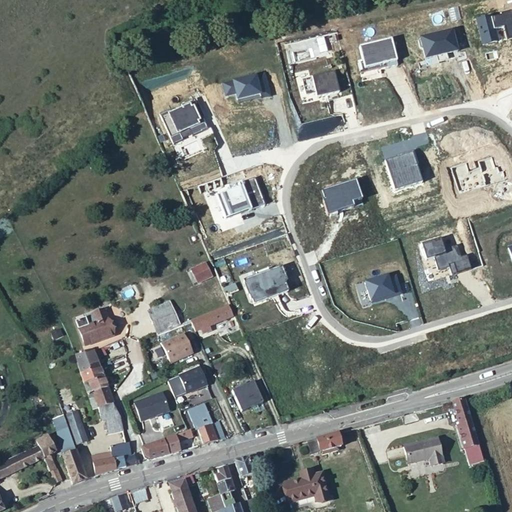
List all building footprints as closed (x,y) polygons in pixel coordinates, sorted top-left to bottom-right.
[(190,268),(197,284),(213,277),(206,261),(190,268)] [(157,334),(178,325),(168,301),(147,310),(157,334)] [(194,330),(195,330),(201,328),(203,333),(210,330),(208,324),(231,315),(227,305),(190,320),(194,330)] [(75,326),(83,348),(111,337),(102,315),(75,326)] [(160,344),(169,364),(192,353),(182,333),(160,344)] [(90,352),(76,358),(91,410),(98,407),(100,419),(104,418),(104,423),(102,423),(103,428),(105,428),(105,431),(122,429),(119,415),(113,402),(106,387),(102,376),(97,365),(94,357),(90,352)] [(199,366),(178,375),(185,393),(206,385),(204,379),(199,366)] [(225,386),(228,393),(241,387),(238,380),(225,386)] [(133,402),(139,421),(167,411),(160,392),(133,402)] [(477,445),(463,398),(462,398),(453,401),(451,401),(458,425),(456,426),(463,449),(468,466),(482,462),(481,457),(477,445)] [(210,442),(224,438),(218,421),(211,423),(205,403),(189,409),(195,429),(202,427),(207,443),(210,442)] [(66,413),(76,444),(86,441),(76,410),(66,413)] [(280,416),(282,423),(290,420),(288,413),(280,416)] [(74,446),(62,414),(52,417),(55,427),(63,455),(69,453),(67,448),(74,446)] [(144,456),(147,460),(166,455),(178,452),(174,441),(190,436),(188,430),(186,430),(140,447),(144,456)] [(42,456),(55,484),(60,481),(48,454),(54,451),(46,434),(35,440),(37,445),(42,456)] [(305,442),(309,455),(320,452),(334,447),(338,447),(334,434),(332,434),(319,438),(305,442)] [(92,458),(95,475),(101,473),(115,468),(136,462),(133,454),(130,455),(126,436),(124,437),(107,444),(109,449),(100,452),(90,456),(92,458)] [(402,445),(406,464),(429,458),(431,466),(441,464),(436,438),(402,445)] [(0,476),(42,456),(37,445),(0,463),(0,476)] [(63,455),(72,484),(85,478),(74,446),(67,448),(69,453),(63,455)] [(283,448),(276,450),(280,463),(293,459),(289,447),(283,448)] [(233,461),(239,478),(246,476),(252,474),(246,458),(233,461)] [(219,474),(214,476),(216,483),(229,479),(225,467),(217,470),(219,474)] [(282,484),(287,502),(314,495),(316,502),(328,498),(320,473),(312,475),(311,469),(298,473),(300,479),(282,484)] [(181,476),(186,489),(190,487),(188,479),(192,478),(190,473),(184,475),(181,476)] [(181,476),(167,480),(177,511),(193,511),(186,489),(181,476)] [(229,479),(216,483),(220,494),(222,502),(235,498),(229,479)] [(146,499),(142,487),(133,490),(130,491),(134,503),(146,499)] [(120,495),(111,498),(115,511),(129,506),(124,493),(120,495)] [(222,502),(220,494),(207,498),(211,511),(213,511),(217,511),(224,508),(222,502)] [(237,504),(235,498),(222,502),(224,508),(237,504)]
